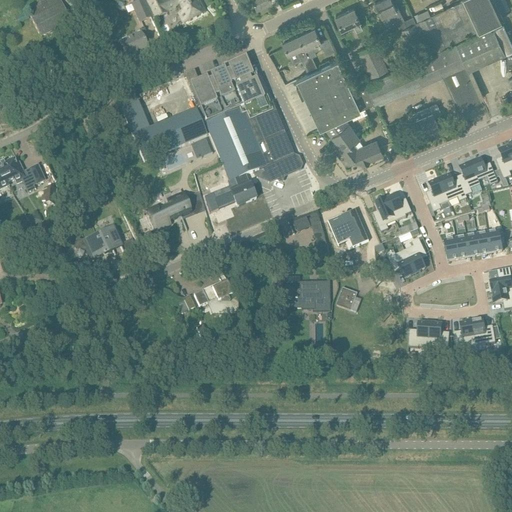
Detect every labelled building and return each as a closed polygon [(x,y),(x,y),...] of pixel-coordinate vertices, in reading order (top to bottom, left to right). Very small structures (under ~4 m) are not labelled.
[(40,5),(27,12),(40,37),(71,21),(61,4),(59,0),(43,0),(39,3),(40,5)] [(144,0),(142,0),(134,4),(131,5),(140,24),(152,18),(144,0)] [(146,0),(156,20),(167,14),(166,13),(179,7),(183,13),(179,15),(184,25),(204,14),(197,0),(166,0),(161,3),(159,0),(146,0)] [(423,43),(424,43),(415,23),(416,23),(413,16),(404,20),(402,15),(397,6),(395,7),(391,0),(379,0),(374,3),(380,16),(386,13),(391,25),(396,23),(400,30),(399,30),(409,50),(423,43)] [(425,44),(430,55),(410,64),(420,85),(442,76),(465,65),(454,43),(477,32),(503,20),(494,0),(460,0),(461,1),(418,21),(416,23),(415,23),(424,43),(428,41),(428,42),(425,44)] [(335,17),(339,26),(341,29),(352,24),(355,30),(361,27),(359,21),(353,8),(335,17)] [(511,44),(502,23),(493,27),(501,45),(505,54),(511,50),(511,44)] [(310,26),(306,28),(306,31),(298,34),(307,54),(310,53),(312,57),(316,55),(312,46),(320,42),(320,41),(313,27),(312,28),(310,26)] [(467,71),(505,54),(501,45),(493,27),(492,26),(477,33),(477,32),(454,43),(465,65),(467,71)] [(149,52),(144,43),(141,34),(120,44),(127,60),(136,55),(137,57),(149,52)] [(283,41),(282,42),(292,64),(301,60),(307,73),(318,69),(312,57),(310,53),(307,54),(298,34),(289,39),(288,37),(283,39),(283,41)] [(334,51),(328,38),(320,41),(320,42),(322,48),(326,55),(334,51)] [(170,55),(184,48),(180,40),(166,47),(170,55)] [(370,79),(388,70),(375,42),(357,51),(370,79)] [(79,70),(74,62),(72,58),(60,64),(56,56),(48,61),(52,69),(50,70),(51,72),(48,73),(47,75),(47,77),(48,80),(50,80),(53,80),(55,79),(57,83),(79,70)] [(307,73),(296,79),(299,85),(296,87),(301,97),(304,96),(319,129),(324,127),(338,120),(344,118),(363,109),(353,90),(350,91),(336,60),(321,67),(318,69),(307,73)] [(194,72),(185,76),(199,109),(198,109),(210,136),(221,164),(229,182),(229,183),(245,176),(264,168),(269,181),(272,182),(275,181),(278,174),(284,177),(299,171),(301,166),(298,159),(293,157),(293,156),(294,156),(272,104),(270,105),(269,105),(270,105),(267,97),(266,98),(264,99),(256,82),(257,81),(257,82),(258,81),(255,74),(254,75),(255,75),(252,76),(248,66),(248,67),(246,67),(239,64),(238,63),(238,62),(229,66),(228,65),(229,65),(228,64),(221,67),(221,68),(222,68),(223,70),(211,75),(211,74),(211,73),(203,76),(204,77),(205,79),(198,82),(194,72)] [(366,84),(374,103),(375,105),(420,85),(410,64),(366,84)] [(480,100),(467,71),(465,65),(442,76),(458,110),(480,100)] [(363,109),(374,103),(366,84),(353,90),(363,109)] [(415,123),(417,123),(422,134),(422,132),(437,126),(438,127),(433,116),(440,113),(436,104),(421,111),(413,113),(412,115),(411,117),(411,119),(411,121),(413,123),(415,123)] [(196,111),(150,131),(133,138),(144,163),(210,136),(198,109),(196,110),(196,111)] [(344,118),(338,120),(324,127),(331,137),(332,136),(341,148),(336,152),(341,148),(341,149),(344,149),(359,138),(344,118)] [(341,148),(336,152),(348,168),(361,162),(363,166),(369,163),(368,161),(383,155),(376,140),(356,149),(352,143),(359,138),(344,149),(341,149),(341,148)] [(206,140),(198,144),(204,159),(212,155),(206,140)] [(502,159),(496,162),(500,171),(504,181),(511,178),(510,173),(511,172),(511,153),(509,147),(504,149),(499,151),(502,159)] [(5,161),(0,163),(0,168),(9,187),(8,184),(14,182),(16,186),(29,181),(32,187),(36,185),(36,186),(44,182),(37,167),(30,170),(30,171),(23,174),(20,166),(17,168),(14,160),(7,164),(5,161)] [(475,162),(470,164),(478,182),(487,178),(491,187),(498,184),(490,165),(484,168),(481,160),(475,162)] [(463,176),(457,179),(458,182),(459,181),(465,197),(466,197),(472,195),(471,190),(480,186),(478,182),(470,164),(465,166),(460,168),(463,176)] [(0,190),(6,188),(9,187),(0,168),(0,190)] [(233,200),(237,208),(256,200),(250,185),(248,186),(245,176),(229,183),(229,182),(228,183),(230,189),(227,193),(230,201),(233,200)] [(444,178),(439,180),(449,203),(458,199),(460,203),(467,200),(466,197),(465,197),(459,181),(458,182),(453,184),(450,176),(444,178)] [(432,192),(426,195),(434,214),(441,211),(440,207),(449,203),(439,180),(434,182),(429,184),(432,192)] [(199,193),(186,199),(188,206),(201,200),(199,193)] [(157,208),(146,212),(155,234),(171,227),(170,224),(177,221),(181,219),(190,215),(181,194),(166,201),(169,207),(159,211),(157,208)] [(391,198),(386,200),(396,222),(406,218),(406,216),(412,214),(406,201),(400,203),(397,195),(391,198)] [(379,212),(373,215),(381,234),(388,231),(387,226),(396,222),(386,200),(376,205),(379,212)] [(214,202),(205,206),(210,217),(218,213),(214,202)] [(341,217),(327,223),(337,247),(345,244),(343,240),(353,236),(358,248),(368,244),(358,218),(344,224),(341,217)] [(319,218),(310,220),(321,257),(329,255),(320,222),(319,218)] [(42,224),(35,229),(41,239),(48,235),(42,224)] [(416,224),(410,226),(413,233),(418,231),(419,230),(416,224)] [(83,241),(85,244),(78,240),(75,247),(76,250),(88,254),(91,260),(98,257),(98,256),(104,254),(104,256),(108,254),(112,252),(114,257),(115,256),(113,252),(120,248),(123,253),(117,238),(112,228),(95,235),(95,236),(85,241),(84,239),(82,239),(83,241)] [(412,239),(420,235),(418,231),(413,233),(402,237),(398,238),(401,245),(412,239)] [(488,232),(477,234),(481,256),(486,255),(491,254),(488,235),(488,232)] [(488,235),(491,254),(496,254),(503,252),(499,233),(488,235)] [(467,236),(466,236),(470,258),(475,257),(481,256),(477,234),(467,236)] [(466,236),(455,238),(455,241),(456,241),(460,260),(465,259),(470,258),(466,236)] [(330,254),(338,251),(333,240),(326,243),(330,254)] [(414,248),(405,252),(415,274),(420,272),(425,269),(422,262),(428,259),(419,240),(412,244),(414,248)] [(445,243),(447,257),(448,262),(460,260),(456,241),(455,241),(445,243)] [(394,252),(386,256),(395,274),(401,271),(405,279),(410,277),(415,274),(405,252),(396,256),(394,252)] [(360,255),(362,273),(373,272),(371,254),(360,255)] [(499,280),(490,282),(492,293),(511,289),(511,269),(497,272),(499,280)] [(202,291),(202,292),(194,296),(199,308),(208,304),(208,305),(217,301),(218,303),(219,306),(220,309),(220,312),(221,314),(221,316),(238,316),(238,295),(232,295),(226,280),(202,291)] [(329,283),(299,284),(299,292),(289,292),(289,301),(291,300),(291,309),(302,309),(302,310),(312,310),(312,314),(330,314),(329,283)] [(511,289),(492,293),(492,294),(493,299),(494,304),(503,303),(504,311),(511,310),(511,309),(511,289)] [(356,295),(342,290),(336,306),(356,314),(360,304),(353,301),(356,295)] [(182,315),(188,312),(195,309),(189,297),(183,300),(184,302),(178,305),(182,315)] [(143,349),(182,333),(173,313),(161,318),(160,315),(137,324),(139,328),(143,338),(139,339),(143,349)] [(477,321),(472,322),(476,346),(486,345),(486,346),(496,344),(493,327),(484,329),(483,320),(477,321)] [(462,333),(453,334),(456,351),(466,349),(466,348),(476,346),(472,322),(466,323),(460,324),(462,333)] [(410,331),(408,348),(418,349),(419,348),(428,349),(430,324),(425,324),(419,323),(418,332),(410,331)] [(430,324),(428,349),(438,349),(438,350),(448,351),(449,334),(441,334),(442,325),(436,324),(430,324)] [(201,340),(208,337),(203,327),(197,330),(201,340)]
